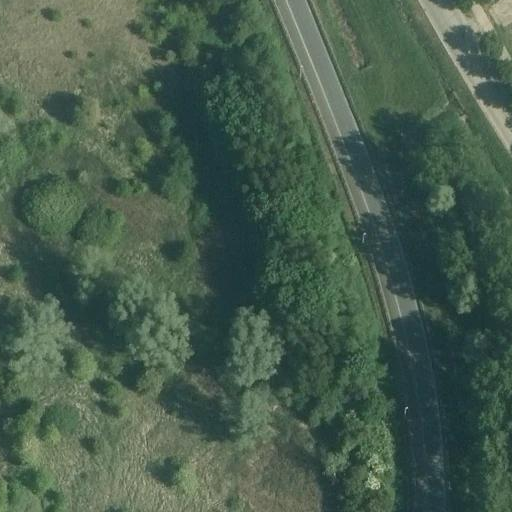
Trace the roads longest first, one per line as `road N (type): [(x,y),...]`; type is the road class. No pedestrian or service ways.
road 1 (motorway): [(294,0),(412,327),(429,423),(433,511)]
road 2 (tertiary): [(511,131),(432,0)]
